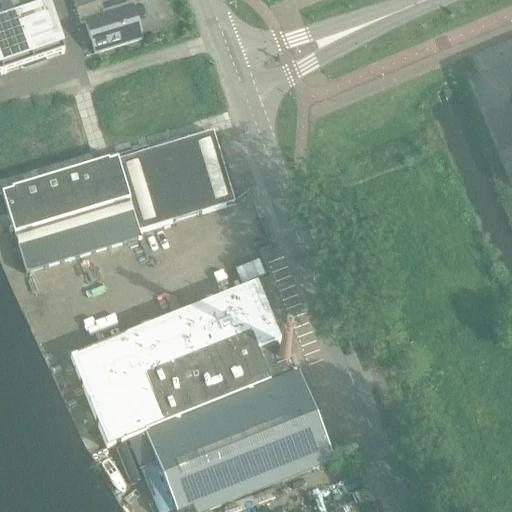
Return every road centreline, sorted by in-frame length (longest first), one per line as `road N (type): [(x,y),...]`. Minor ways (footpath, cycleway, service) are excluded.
road 1 (tertiary): [(403,511),(242,91)]
road 2 (tertiary): [(242,91),(295,68),(350,30)]
road 3 (tertiary): [(350,30),(230,61)]
